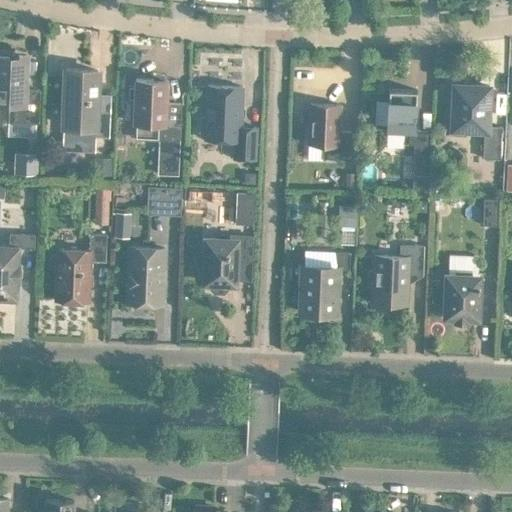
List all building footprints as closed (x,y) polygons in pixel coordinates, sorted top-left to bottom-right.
[(39,90),(25,89),(26,57),(0,56),(0,101),(10,102),(9,117),(22,117),(22,122),(38,122),(39,90)] [(94,137),(109,137),(110,111),(96,111),(98,71),(66,69),(63,125),(94,127),(94,137)] [(135,79),(135,86),(128,86),(128,98),(134,98),(133,122),(147,123),(147,139),(159,140),(158,173),(177,174),(179,123),(165,123),(167,80),(135,79)] [(453,84),(452,109),(447,108),(446,134),(464,135),(464,129),(484,130),(483,158),(500,158),(502,126),(487,126),(489,86),(453,84)] [(207,85),(206,116),(201,118),(200,131),(205,133),(205,139),(234,140),(233,158),(254,159),(256,127),(241,127),(242,87),(207,85)] [(388,89),(387,130),(404,131),(403,143),(414,144),(416,90),(388,89)] [(322,158),(350,160),(351,131),(339,131),(340,105),(310,104),(310,108),(306,108),(303,110),(303,119),(306,122),(309,122),(308,144),(323,144),(322,158)] [(28,127),(28,139),(39,139),(39,128),(28,127)] [(412,173),(425,173),(426,148),(413,148),(412,173)] [(93,157),(93,174),(112,175),(112,158),(93,157)] [(244,173),(244,183),(255,184),(255,173),(244,173)] [(346,173),(346,187),(354,187),(354,173),(346,173)] [(412,175),(411,194),(428,195),(429,176),(412,175)] [(95,187),(94,224),(108,224),(109,187),(95,187)] [(149,187),(147,213),(179,215),(180,189),(149,187)] [(236,223),(252,223),(253,193),(237,193),(236,223)] [(482,225),(497,225),(498,199),(483,199),(482,225)] [(416,200),(415,206),(421,212),(426,212),(427,201),(416,200)] [(344,205),(343,227),(355,227),(355,205),(344,205)] [(115,212),(115,225),(127,225),(127,213),(115,212)] [(0,244),(0,297),(16,298),(16,296),(16,280),(19,280),(18,278),(19,263),(17,263),(18,247),(34,248),(34,234),(9,233),(9,245),(0,244)] [(56,300),(88,301),(89,261),(105,261),(106,233),(89,233),(89,250),(58,249),(57,256),(53,255),(50,258),(49,266),(52,269),(57,269),(56,300)] [(205,252),(201,251),(197,255),(197,265),(200,269),(204,269),(204,282),(211,282),(210,288),(214,292),(223,293),(227,289),(227,283),(234,283),(235,259),(251,260),(252,236),(218,234),(218,239),(205,238),(205,252)] [(371,303),(407,304),(408,274),(422,275),(423,245),(399,244),(399,256),(373,255),(373,271),(369,271),(368,286),(372,286),(371,303)] [(161,280),(162,272),(164,272),(164,271),(163,271),(164,248),(129,246),(126,302),(161,304),(162,281),(163,281),(163,280),(161,280)] [(302,266),(300,310),(335,311),(337,271),(349,272),(349,252),(336,251),(335,267),(302,266)] [(445,316),(477,317),(478,276),(470,276),(470,272),(455,271),(455,275),(446,275),(446,293),(442,293),(441,309),(445,309),(445,316)] [(45,499),(44,511),(72,511),(73,500),(45,499)]
